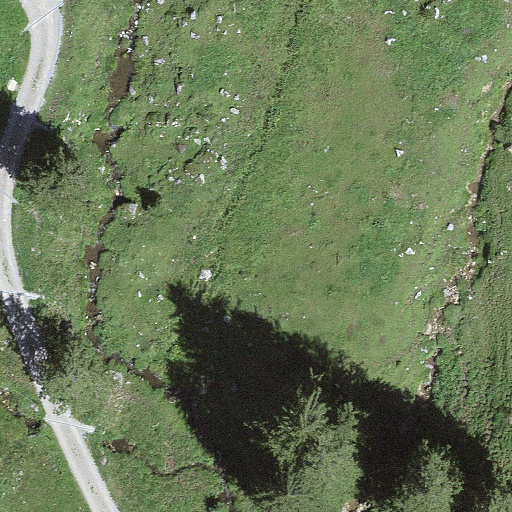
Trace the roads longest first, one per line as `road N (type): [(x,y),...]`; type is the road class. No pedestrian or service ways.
road 1 (track): [(0,231),(17,307),(105,511)]
road 2 (track): [(39,0),(41,63),(5,169),(0,229)]
